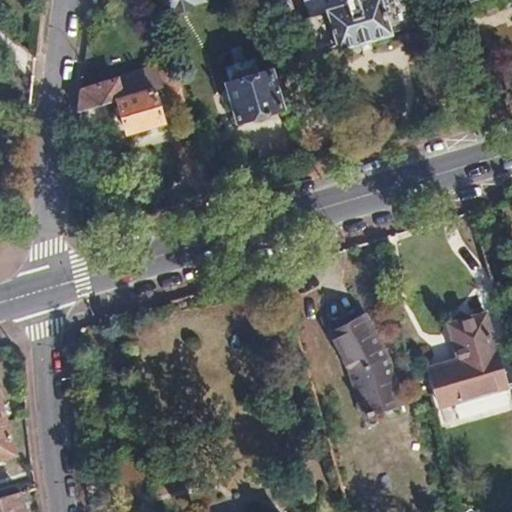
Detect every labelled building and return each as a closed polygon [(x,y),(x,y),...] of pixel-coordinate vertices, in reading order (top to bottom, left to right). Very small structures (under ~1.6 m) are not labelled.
[(206,1),(205,0),(155,0),(160,15),(173,12),(174,14),(194,8),(193,5),(206,1)] [(316,53),(338,46),(339,50),(392,33),(391,30),(413,24),(406,0),(363,0),(362,0),(348,0),(349,4),(306,16),(316,53)] [(276,88),(271,69),(261,73),(256,58),(248,60),(247,58),(235,62),(236,64),(227,67),(232,81),(228,82),(240,121),(282,108),(282,106),(276,88)] [(159,88),(153,67),(83,88),(80,111),(118,100),(154,89),(159,88)] [(180,82),(176,67),(160,72),(165,86),(167,85),(180,82)] [(185,98),(180,82),(167,85),(172,102),(185,98)] [(291,103),(286,85),(276,88),(282,106),(291,103)] [(163,120),(154,89),(118,100),(127,131),(163,120)] [(505,386),(485,315),(449,325),(459,359),(430,369),(441,405),(505,386)] [(364,415),(401,403),(387,360),(365,318),(330,337),(352,377),(364,415)] [(0,455),(14,452),(5,421),(0,422),(0,455)] [(0,511),(25,511),(19,491),(0,497),(0,511)]
